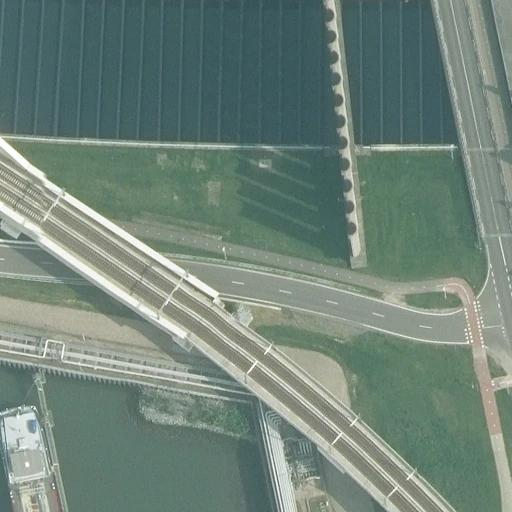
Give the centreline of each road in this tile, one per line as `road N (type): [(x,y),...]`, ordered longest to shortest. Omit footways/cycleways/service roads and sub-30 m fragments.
road 1 (secondary): [(511,325),(431,328),(226,281),(0,259)]
road 2 (motorway): [(0,92),(230,103),(511,102)]
road 3 (motorway): [(511,37),(0,28)]
road 4 (unclassified): [(355,511),(327,376),(314,365),(0,310)]
road 5 (secondary): [(511,298),(449,0)]
